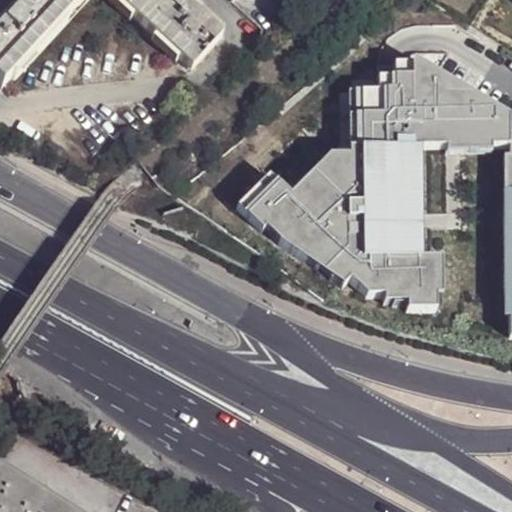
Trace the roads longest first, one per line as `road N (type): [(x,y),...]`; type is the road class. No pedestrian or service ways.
road 1 (secondary): [(81,369),(348,511)]
road 2 (residential): [(256,322),(0,175)]
road 3 (secondary): [(472,511),(225,376)]
road 4 (residential): [(511,399),(407,374),(256,322)]
road 5 (secondary): [(225,376),(0,258)]
road 6 (residential): [(81,369),(113,407),(268,511)]
road 7 (tertiary): [(418,435),(225,376)]
road 8 (residential): [(418,435),(256,322)]
